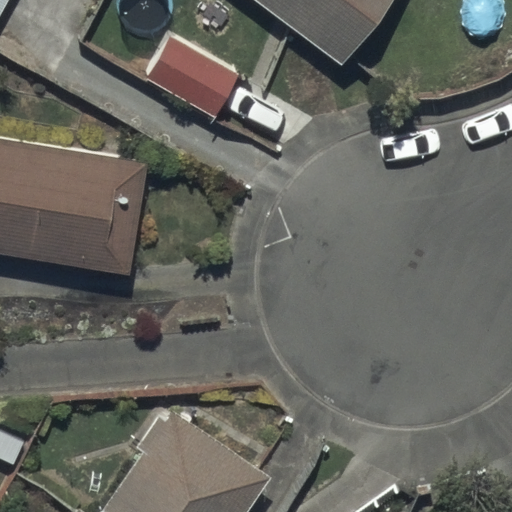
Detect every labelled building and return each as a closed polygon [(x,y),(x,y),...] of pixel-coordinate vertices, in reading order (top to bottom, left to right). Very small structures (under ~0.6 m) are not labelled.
[(371,0),(276,0),(337,46),(371,0)] [(235,62),(169,24),(146,64),(212,102),(235,62)] [(144,145),(0,124),(0,232),(129,251),(144,145)] [(229,511),(265,460),(166,392),(160,400),(153,395),(132,426),(137,433),(92,499),(72,486),(53,511),(229,511)] [(17,430),(0,422),(0,445),(9,449),(17,430)]
